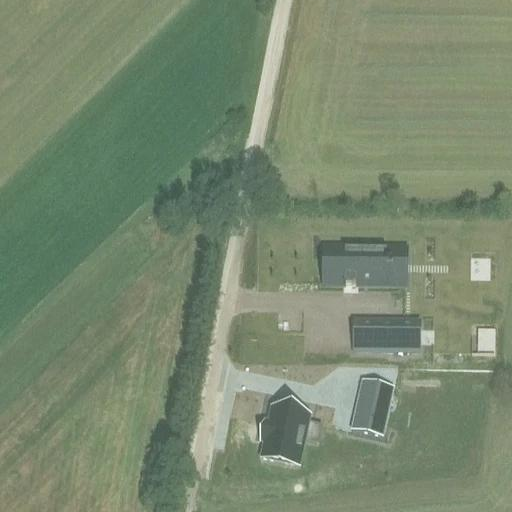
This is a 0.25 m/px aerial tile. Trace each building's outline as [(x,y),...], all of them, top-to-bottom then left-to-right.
[(325,287),(391,288),(391,253),(325,252),(325,287)] [(378,326),(378,355),(418,356),(419,326),(378,326)] [(394,391),(363,385),(352,433),(383,440),(394,391)] [(298,469),(303,443),(307,426),(309,419),(273,411),(270,427),(266,426),(262,444),(266,444),(263,461),(298,469)] [(266,511),(267,510),(222,503),(220,511),(266,511)]
